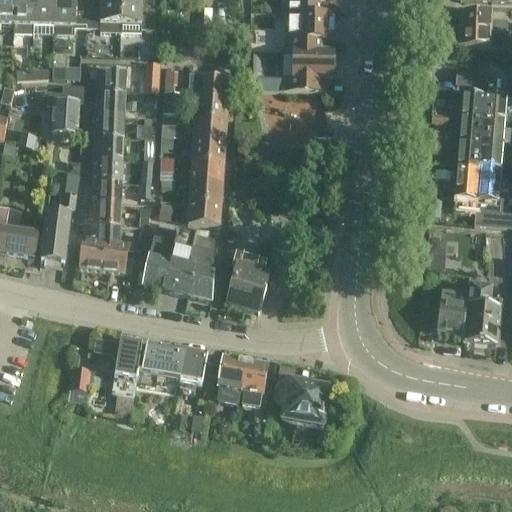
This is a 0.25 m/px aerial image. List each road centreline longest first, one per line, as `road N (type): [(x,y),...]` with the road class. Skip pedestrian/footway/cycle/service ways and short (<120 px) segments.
road 1 (residential): [(358,333),(270,344),(0,290)]
road 2 (tertiary): [(358,333),(379,0)]
road 3 (tertiary): [(511,392),(393,367),(358,333)]
